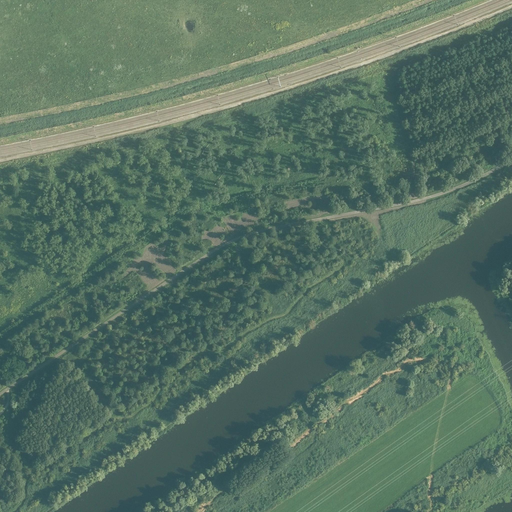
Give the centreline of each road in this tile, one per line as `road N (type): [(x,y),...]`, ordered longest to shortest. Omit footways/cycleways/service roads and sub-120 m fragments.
road 1 (track): [(0,161),(208,113),(511,7)]
road 2 (track): [(0,175),(165,140),(438,53)]
